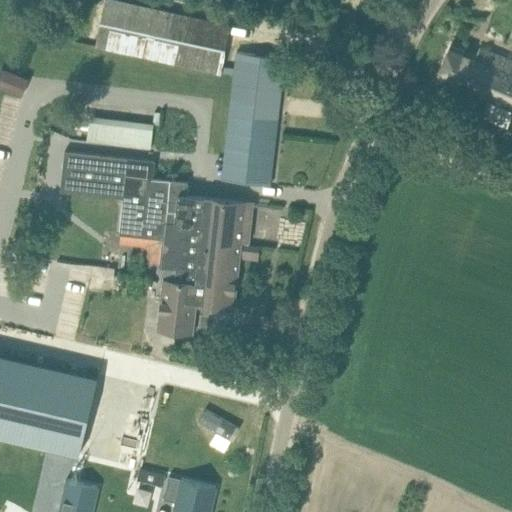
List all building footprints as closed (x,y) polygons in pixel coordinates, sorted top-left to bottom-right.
[(118,0),(106,0),(96,46),(234,76),(222,179),(270,184),(285,57),(237,51),(235,68),(221,65),(230,25),(118,0)] [(437,77),(511,108),(511,59),(486,49),(482,57),(451,44),(437,77)] [(0,85),(22,95),(28,80),(0,69),(0,85)] [(92,114),(89,137),(153,147),(157,124),(92,114)] [(64,150),(60,192),(124,200),(119,233),(163,239),(160,264),(165,281),(162,280),(157,328),(192,332),(195,302),(232,306),(244,202),(186,195),(187,180),(153,176),(154,160),(64,150)] [(260,247),(243,245),(242,257),(258,259),(260,247)] [(0,299),(13,300),(14,250),(0,249),(0,299)] [(104,274),(95,273),(89,279),(92,288),(101,290),(107,283),(104,274)] [(0,352),(0,434),(80,453),(98,375),(0,352)] [(141,395),(146,367),(122,362),(116,390),(141,395)] [(93,431),(129,478),(201,423),(165,376),(93,431)] [(207,408),(201,421),(218,428),(212,443),(228,450),(240,422),(207,408)] [(190,435),(182,447),(210,465),(218,452),(190,435)] [(169,475),(164,498),(175,501),(172,511),(210,511),(217,486),(169,475)] [(67,478),(58,511),(92,511),(99,485),(67,478)]
